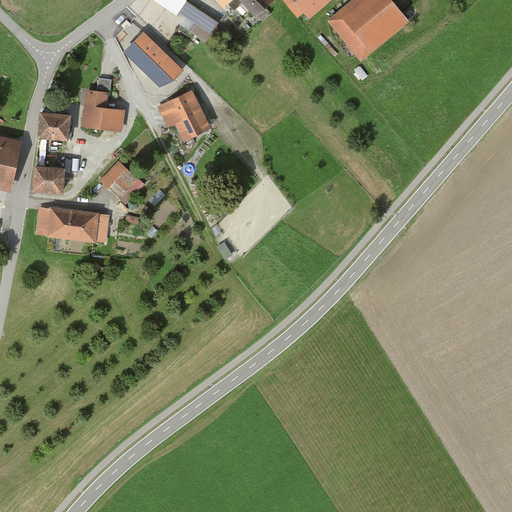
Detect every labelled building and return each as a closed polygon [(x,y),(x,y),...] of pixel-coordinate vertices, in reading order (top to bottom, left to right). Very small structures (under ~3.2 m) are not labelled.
[(181,0),(158,0),(184,17),(180,23),(205,40),(216,23),(182,0),(181,0)] [(273,0),(272,0),(226,0),(234,8),(242,1),(263,22),(272,14),(266,7),(273,0)] [(284,0),(299,17),(318,0),(284,0)] [(397,0),(362,0),(334,23),(368,64),(417,24),(397,0)] [(178,66),(147,35),(128,54),(159,85),(178,66)] [(87,104),(84,125),(120,130),(123,111),(104,108),(106,95),(110,95),(112,80),(99,78),(98,93),(93,93),(94,89),(91,89),(87,104)] [(198,102),(192,91),(170,102),(187,136),(206,127),(194,104),(198,102)] [(70,116),(43,114),(41,136),(68,138),(70,116)] [(0,144),(0,179),(9,182),(16,148),(0,144)] [(121,163),(103,182),(120,199),(131,188),(134,191),(142,183),(121,163)] [(64,169),(37,167),(35,190),(62,192),(64,169)] [(157,204),(165,192),(159,188),(151,200),(157,204)] [(103,214),(42,207),(39,235),(100,242),(103,214)] [(226,241),(219,245),(226,258),(233,254),(226,241)]
